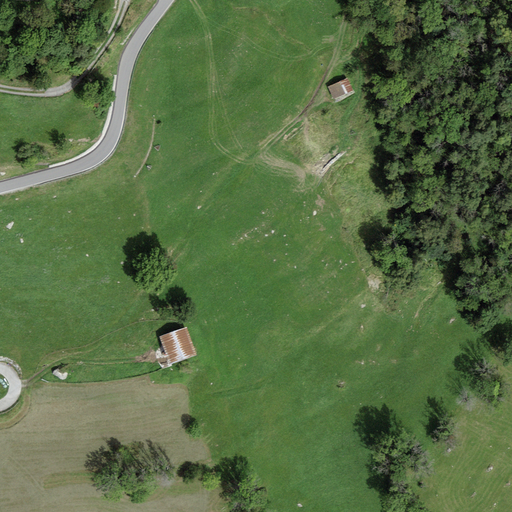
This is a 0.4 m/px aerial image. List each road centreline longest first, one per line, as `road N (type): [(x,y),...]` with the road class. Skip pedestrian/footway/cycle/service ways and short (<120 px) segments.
road 1 (unclassified): [(169,0),(133,51),(111,147),(91,161),(0,188)]
road 2 (track): [(0,87),(42,92),(70,85),(106,46),(125,0)]
